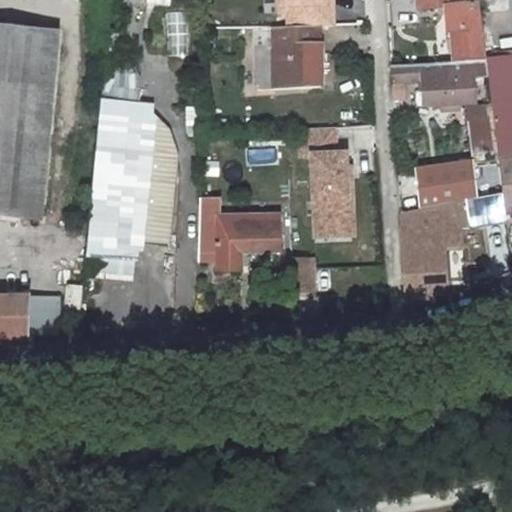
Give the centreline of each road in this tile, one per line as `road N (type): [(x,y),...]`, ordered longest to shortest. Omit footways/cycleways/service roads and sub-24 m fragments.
road 1 (unclassified): [(0,382),(397,347)]
road 2 (residential): [(377,0),(397,347)]
road 3 (unclassified): [(397,347),(511,309)]
